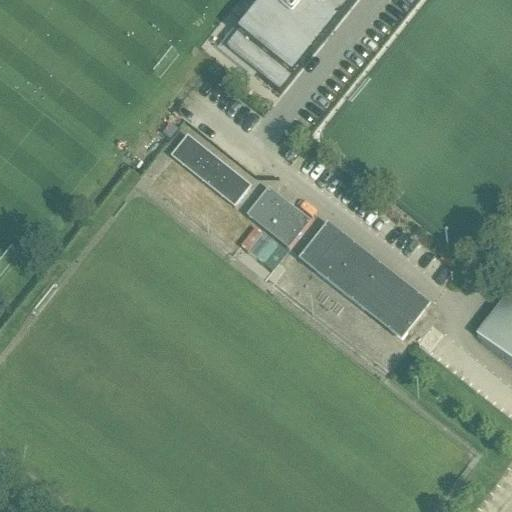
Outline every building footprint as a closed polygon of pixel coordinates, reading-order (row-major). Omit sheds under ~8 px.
[(265,0),(237,36),(224,52),(256,78),(257,78),(280,97),(313,57),(348,14),(358,0),(265,0)] [(170,142),(178,133),(176,131),(170,127),(163,136),(168,141),(170,142)] [(172,160),(234,210),(250,190),(187,140),(172,160)] [(246,220),(288,253),(311,225),(268,192),(246,220)] [(301,263),(374,321),(401,343),(429,309),(328,229),(301,263)] [(511,295),(476,340),(511,368),(511,295)]
